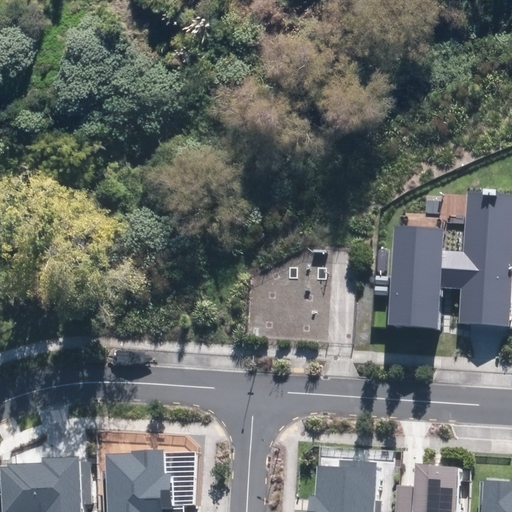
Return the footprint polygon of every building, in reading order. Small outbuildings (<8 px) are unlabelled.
[(464,321),(511,324),(511,192),(471,190),(467,249),(448,247),(449,230),(401,227),(395,323),(445,326),(447,287),(465,288),(464,321)] [(162,452),(105,454),(106,511),(164,511),(164,506),(169,506),(168,473),(163,473),(162,452)] [(79,511),(78,456),(43,457),(44,463),(9,465),(9,468),(0,468),(0,511),(79,511)] [(373,502),(376,463),(340,461),(339,469),(318,468),(316,498),(310,498),(308,511),(379,511),(380,502),(373,502)] [(399,486),(398,511),(454,511),(457,468),(416,465),(414,487),(399,486)] [(511,511),(511,482),(482,481),(480,511),(511,511)]
